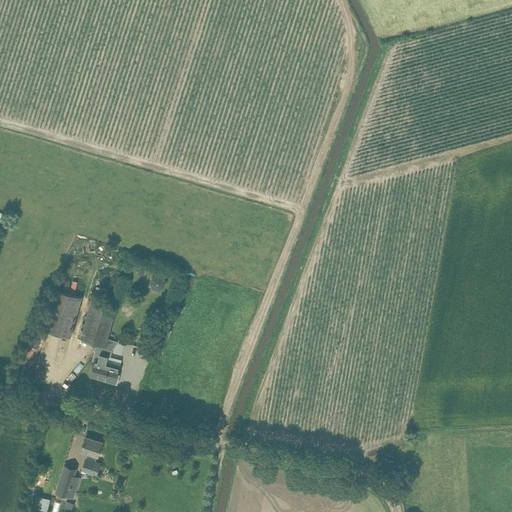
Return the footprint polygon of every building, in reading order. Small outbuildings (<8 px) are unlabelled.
[(153,276),(150,282),(153,288),(159,290),(165,288),(167,282),(164,276),(159,274),(153,276)] [(54,289),(46,319),(43,329),(70,336),(81,296),(54,289)] [(91,374),(100,377),(100,376),(114,380),(114,381),(115,381),(119,366),(107,363),(109,355),(110,356),(113,347),(107,345),(117,306),(92,299),(81,339),(97,343),(92,360),(95,360),(91,374)] [(88,452),(82,469),(97,474),(100,462),(96,461),(98,454),(98,455),(102,442),(85,437),(81,450),(88,452)] [(67,494),(73,496),(75,488),(70,487),(75,468),(65,465),(57,491),(67,495),(67,494)] [(33,507),(48,511),(51,498),(35,495),(33,507)]
